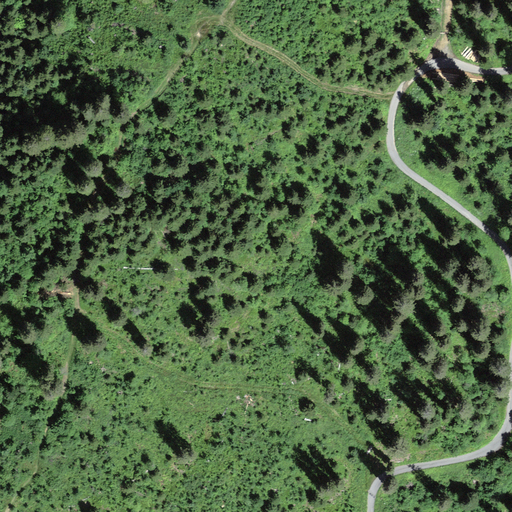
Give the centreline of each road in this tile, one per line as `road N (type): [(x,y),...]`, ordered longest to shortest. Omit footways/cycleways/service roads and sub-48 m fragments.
road 1 (track): [(511,259),(390,149),(394,103),(412,76),(446,62),(511,71)]
road 2 (track): [(369,511),(377,482),(389,472),(466,459),(500,440),(509,421),(511,360)]
